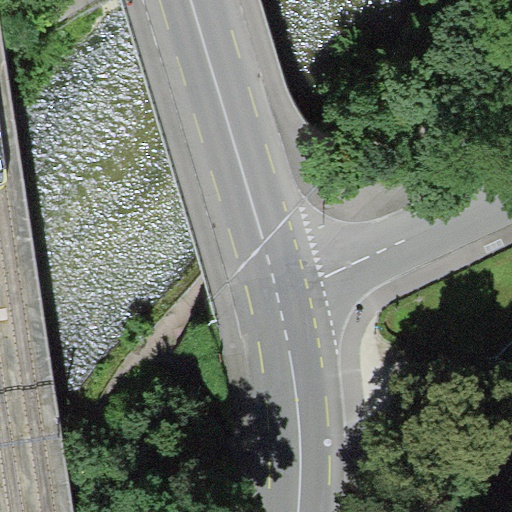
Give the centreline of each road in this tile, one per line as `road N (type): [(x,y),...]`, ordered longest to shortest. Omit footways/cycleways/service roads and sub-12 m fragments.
road 1 (secondary): [(279,286),(191,0)]
road 2 (unclassified): [(279,286),(511,186)]
road 3 (secondary): [(298,511),(295,372),(279,286)]
